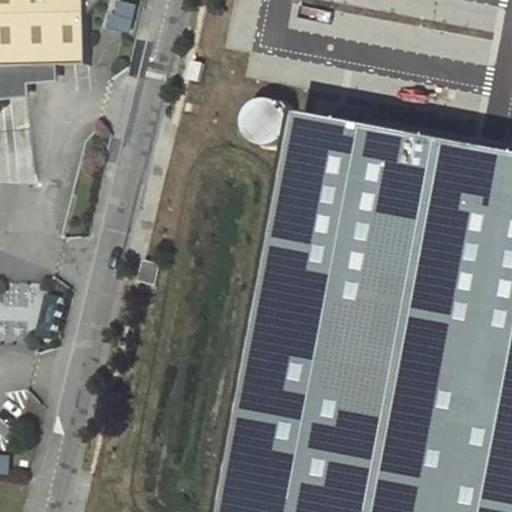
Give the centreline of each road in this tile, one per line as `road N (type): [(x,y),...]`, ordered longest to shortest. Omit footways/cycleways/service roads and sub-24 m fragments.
road 1 (unknown): [(187,511),(177,469),(229,217),(198,192),(130,172)]
road 2 (unknown): [(372,0),(511,11)]
